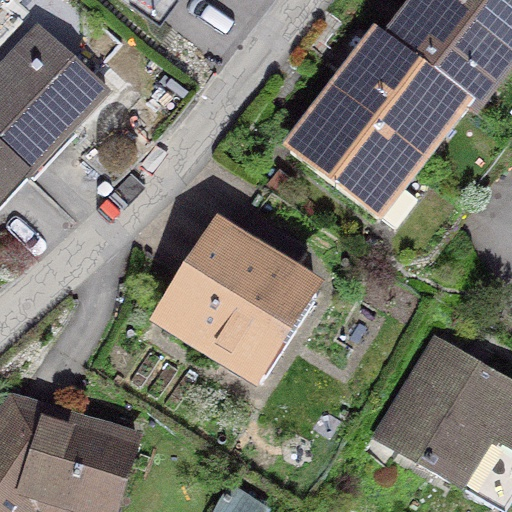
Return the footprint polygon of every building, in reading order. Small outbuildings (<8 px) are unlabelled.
[(125,0),(151,19),(166,0),(125,0)] [(511,51),(444,0),(424,0),(389,46),(466,105),(476,113),(511,64),(511,51)] [(511,0),(444,0),(511,51),(511,0)] [(0,154),(22,176),(66,129),(71,133),(106,96),(38,32),(0,72),(0,154)] [(379,38),(335,94),(422,161),(466,105),(389,46),(379,38)] [(401,188),(422,161),(335,94),(290,152),(377,219),(379,216),(395,229),(417,201),(401,188)] [(21,177),(22,176),(0,154),(0,192),(18,173),(21,177)] [(317,299),(287,280),(304,254),(253,221),(236,248),(224,240),(170,325),(263,384),(317,299)] [(511,473),(511,392),(437,347),(379,441),(490,509),(511,473)] [(0,506),(7,495),(71,511),(121,511),(141,439),(52,415),(30,451),(0,432),(0,506)]
